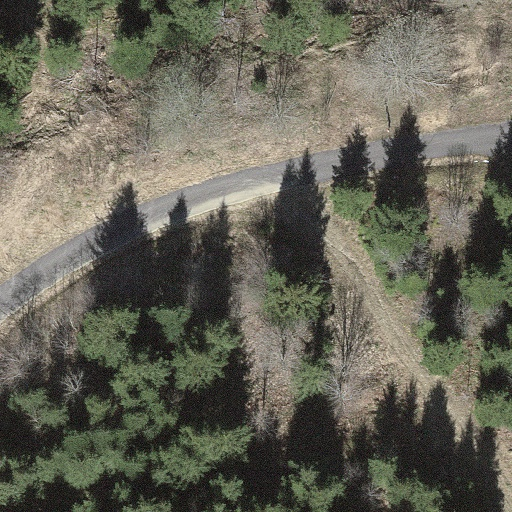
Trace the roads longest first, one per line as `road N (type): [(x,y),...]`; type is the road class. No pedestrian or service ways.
road 1 (track): [(0,330),(115,245),(279,185),(432,144),(511,141)]
road 2 (track): [(511,476),(279,185)]
